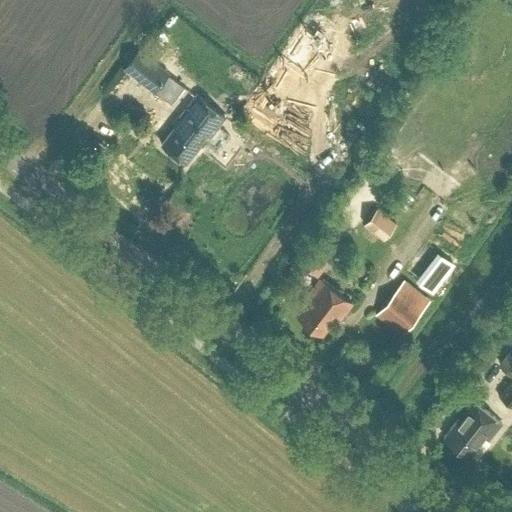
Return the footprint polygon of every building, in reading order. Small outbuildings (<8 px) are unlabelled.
[(286,66),(296,73),(323,34),(313,27),(309,24),(307,22),(279,62),(281,63),(286,66)] [(148,37),(123,68),(157,94),(170,77),(154,64),(165,50),(148,37)] [(100,80),(114,92),(130,76),(116,63),(100,80)] [(175,124),(161,143),(185,162),(200,144),(201,145),(224,116),(197,93),(173,122),(175,124)] [(250,171),(239,190),(252,198),(263,179),(250,171)] [(363,223),(383,238),(396,222),(375,206),(363,223)] [(430,224),(445,233),(453,219),(437,210),(430,224)] [(342,244),(324,231),(301,262),(318,275),(342,244)] [(449,263),(431,249),(429,252),(414,242),(401,260),(433,284),(449,263)] [(311,298),(298,315),(322,334),(335,317),(339,320),(352,304),(321,278),(307,295),(311,298)] [(430,299),(404,278),(376,313),(402,334),(430,299)] [(511,383),(501,397),(511,405),(511,383)] [(443,435),(468,456),(484,436),(488,439),(501,423),(469,396),(455,413),(459,416),(443,435)]
